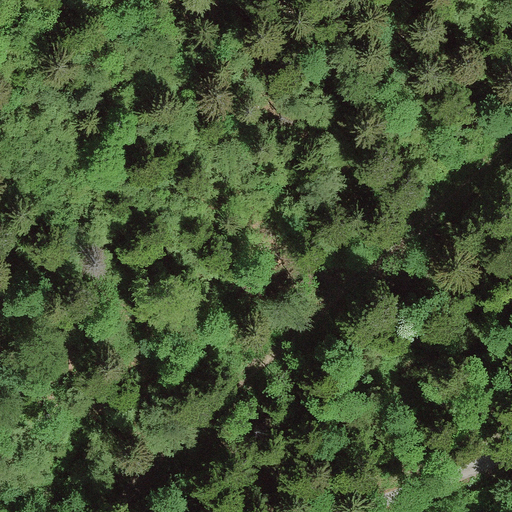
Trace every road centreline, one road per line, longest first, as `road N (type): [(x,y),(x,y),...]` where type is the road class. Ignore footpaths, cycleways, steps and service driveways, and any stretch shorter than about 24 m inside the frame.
road 1 (track): [(511,135),(185,429),(129,511)]
road 2 (unclassified): [(357,511),(511,456)]
